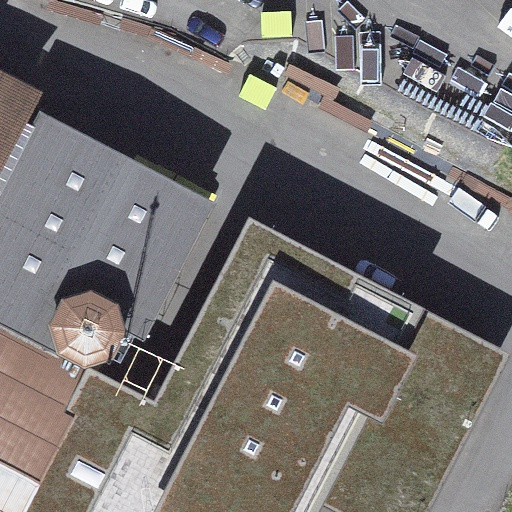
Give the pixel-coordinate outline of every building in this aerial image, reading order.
[(0,159),(19,123),(32,98),(0,81),(0,159)] [(0,159),(0,323),(86,368),(111,359),(188,211),(19,123),(0,159)] [(394,318),(260,250),(164,436),(124,511),(293,511),(307,486),(331,440),(358,454),(406,362),(379,348),(394,318)] [(331,440),(307,486),(356,511),(406,511),(483,365),(394,318),(379,348),(406,362),(358,454),(331,440)] [(0,323),(0,511),(11,511),(75,390),(86,368),(0,323)] [(121,511),(164,436),(75,390),(11,511),(121,511)]
